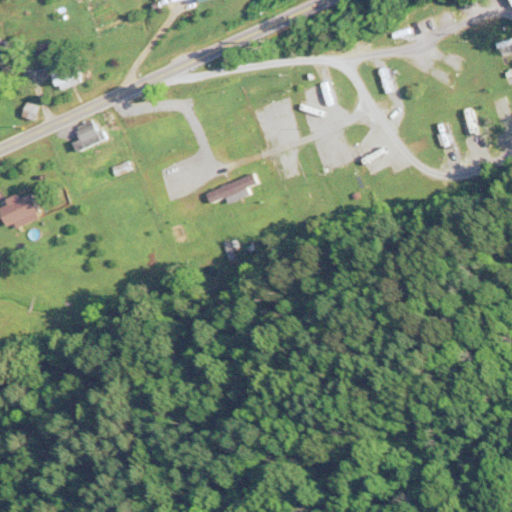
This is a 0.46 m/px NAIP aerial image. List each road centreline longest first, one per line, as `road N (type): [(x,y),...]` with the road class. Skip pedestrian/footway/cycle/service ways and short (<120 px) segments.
road 1 (residential): [(167,73),(190,79),(334,61),(350,74),(365,110),(192,182)]
road 2 (secondary): [(0,148),(325,0)]
road 3 (residential): [(365,110),(428,173),(461,179),(511,157)]
